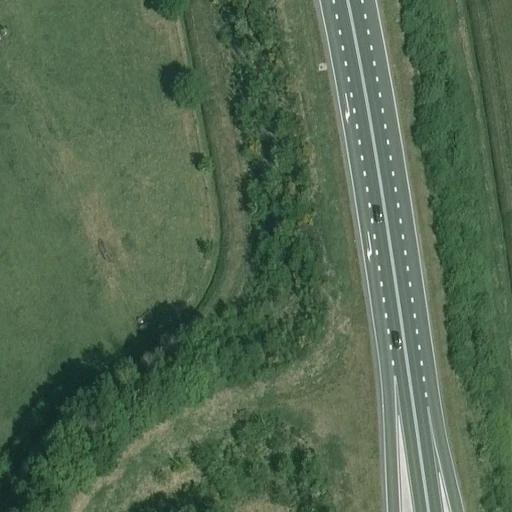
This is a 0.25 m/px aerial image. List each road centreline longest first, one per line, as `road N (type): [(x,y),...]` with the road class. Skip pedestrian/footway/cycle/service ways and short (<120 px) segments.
road 1 (trunk): [(404,351),(345,0)]
road 2 (trunk): [(445,511),(404,351)]
road 3 (trunk): [(428,511),(404,351)]
road 4 (trunk): [(404,351),(396,511)]
